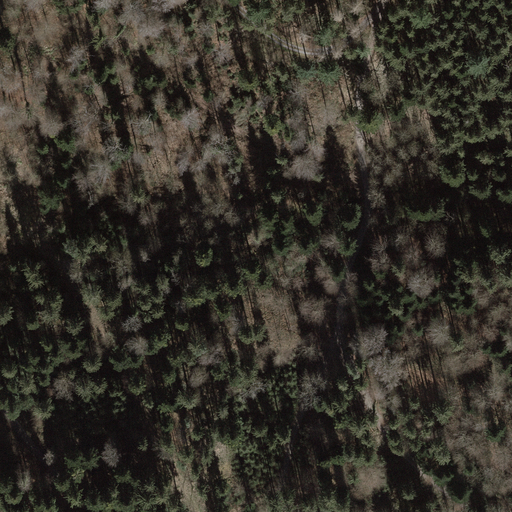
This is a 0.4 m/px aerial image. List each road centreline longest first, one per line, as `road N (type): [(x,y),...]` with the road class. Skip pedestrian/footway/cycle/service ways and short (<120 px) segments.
road 1 (track): [(382,4),(359,95),(368,183),(359,231),(337,328),(298,415),(275,511)]
road 2 (track): [(337,328),(386,434),(479,511)]
road 3 (track): [(384,0),(343,46),(319,52),(277,39),(228,0)]
road 4 (track): [(94,511),(0,408)]
